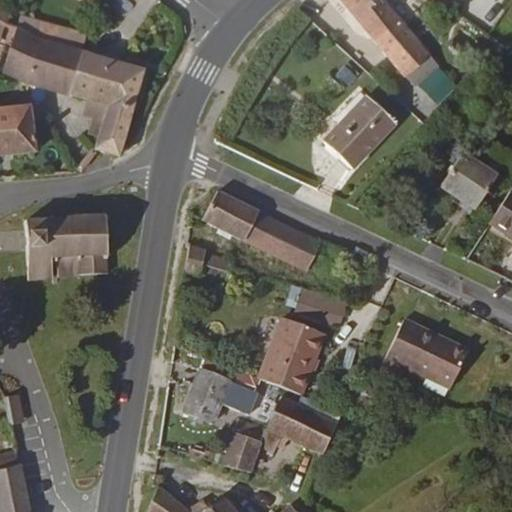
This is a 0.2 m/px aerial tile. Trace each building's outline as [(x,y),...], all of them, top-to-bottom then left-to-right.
[(380,0),(333,0),(400,80),(424,60),(418,52),(429,42),(405,13),(394,22),(377,3),(380,0)] [(407,0),(455,14),(459,0),(407,0)] [(9,12),(0,8),(0,21),(8,25),(9,12)] [(0,67),(36,80),(41,42),(30,35),(8,25),(0,21),(0,67)] [(86,36),(33,23),(30,35),(41,42),(82,52),(86,36)] [(36,80),(74,92),(82,52),(41,42),(36,80)] [(107,102),(132,110),(144,65),(82,52),(74,92),(86,96),(107,102)] [(91,120),(101,123),(107,102),(86,96),(82,110),(93,114),(91,120)] [(343,170),(388,126),(359,98),(313,143),(343,170)] [(96,141),(122,148),(132,110),(107,102),(101,123),(96,141)] [(20,118),(0,120),(0,154),(23,151),(20,118)] [(432,189),(464,213),(486,181),(454,157),(432,189)] [(298,199),(305,189),(292,183),(287,193),(298,199)] [(511,201),(502,194),(480,226),(511,249),(511,201)] [(195,225),(301,271),(316,245),(209,195),(195,225)] [(24,221),(27,280),(49,278),(49,283),(57,283),(57,276),(76,276),(107,274),(104,217),(24,221)] [(189,248),(187,261),(230,267),(232,254),(189,248)] [(341,328),(349,299),(292,285),(285,314),(341,328)] [(253,375),(299,397),(326,339),(281,318),(253,375)] [(409,369),(453,390),(472,352),(408,321),(386,368),(405,376),(409,369)] [(183,409),(208,421),(230,382),(203,368),(183,409)] [(13,425),(28,421),(20,393),(4,398),(13,425)] [(295,443),(310,448),(326,417),(281,399),(266,430),(241,420),(222,464),(250,470),(261,446),(277,453),(280,447),(290,453),(295,443)] [(327,456),(342,424),(326,417),(310,448),(327,456)] [(38,434),(20,436),(22,449),(40,447),(38,434)] [(16,455),(0,457),(0,472),(19,470),(16,455)] [(0,472),(0,511),(27,511),(19,470),(0,472)] [(183,511),(160,492),(155,499),(147,511),(183,511)] [(232,511),(220,498),(204,511),(232,511)]
